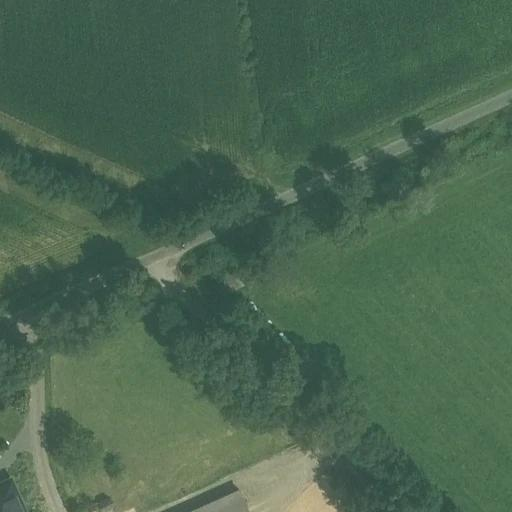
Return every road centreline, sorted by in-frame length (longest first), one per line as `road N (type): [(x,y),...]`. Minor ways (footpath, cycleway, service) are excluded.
road 1 (unclassified): [(0,329),(511,99)]
road 2 (track): [(169,240),(458,511)]
road 3 (unknown): [(285,461),(106,280)]
